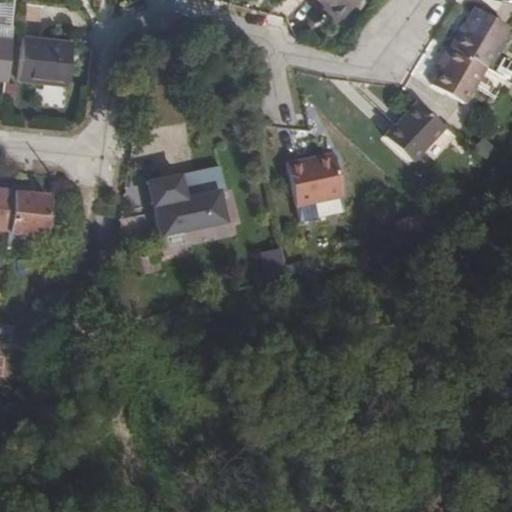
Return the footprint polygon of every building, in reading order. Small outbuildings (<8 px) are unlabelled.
[(296,0),(305,8),(312,0),(296,0)] [(315,0),(328,11),(343,26),(366,0),(315,0)] [(343,26),(328,11),(324,15),(339,29),(343,26)] [(454,54),(486,73),(509,32),(477,14),(467,31),(454,54)] [(454,54),(467,31),(464,29),(451,52),(454,54)] [(0,40),(0,81),(9,82),(14,42),(0,40)] [(23,84),(71,89),(75,46),(27,41),(23,84)] [(438,69),(443,72),(454,54),(451,52),(449,51),(438,69)] [(465,109),(486,73),(454,54),(443,72),(432,90),(465,109)] [(416,106),(384,138),(411,163),(442,130),(416,106)] [(170,132),(142,137),(155,208),(127,213),(134,251),(227,234),(210,145),(174,151),(170,132)] [(338,161),(336,158),(291,169),(301,212),(347,201),(338,161)] [(0,231),(10,233),(14,195),(0,193),(0,231)] [(50,198),(14,195),(10,233),(45,238),(50,198)] [(0,325),(0,355),(20,358),(23,328),(0,325)] [(0,406),(42,361),(20,358),(0,355),(0,406)]
